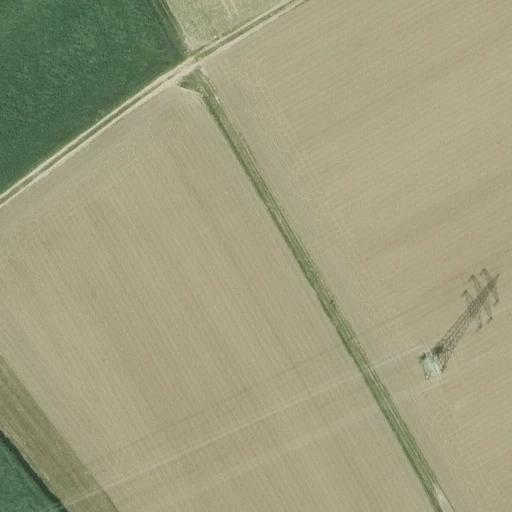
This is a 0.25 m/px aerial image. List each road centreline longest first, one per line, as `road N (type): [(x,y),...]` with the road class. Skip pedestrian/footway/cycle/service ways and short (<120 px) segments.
road 1 (track): [(166,0),(460,511)]
road 2 (track): [(301,0),(137,96),(0,201)]
